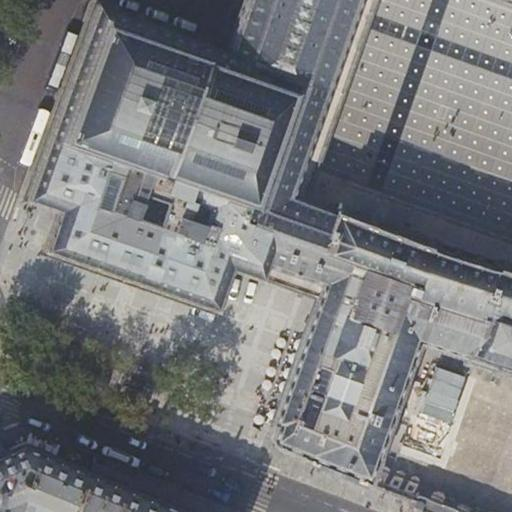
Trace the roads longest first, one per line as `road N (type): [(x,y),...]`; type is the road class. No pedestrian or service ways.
road 1 (tertiary): [(0,393),(303,508)]
road 2 (residential): [(67,0),(0,161)]
